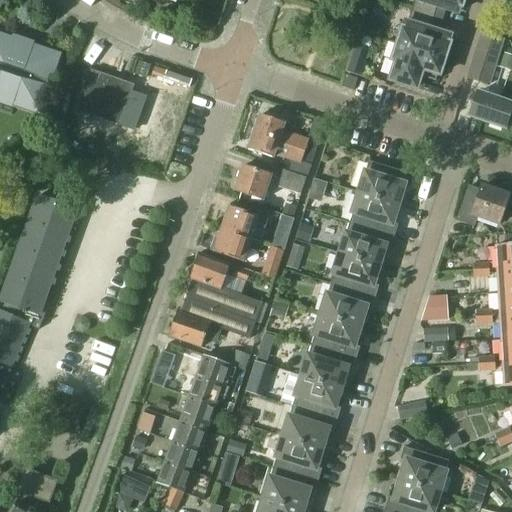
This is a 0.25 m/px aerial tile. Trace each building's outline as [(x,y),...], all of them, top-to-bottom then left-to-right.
[(413,0),(410,10),(433,18),(437,7),(457,13),(459,6),(461,7),(462,0),(413,0)] [(401,28),(396,44),(399,45),(444,59),(449,43),(447,43),(449,36),(429,30),(433,18),(410,10),(406,22),(405,22),(402,29),(401,28)] [(0,104),(11,109),(12,106),(40,116),(50,87),(46,85),(47,82),(51,83),(61,54),(33,45),(34,43),(12,35),(11,37),(0,33),(0,104)] [(488,86),(502,41),(481,34),(466,80),(488,86)] [(439,75),(444,59),(399,45),(396,44),(391,60),(395,62),(389,81),(415,89),(419,77),(435,82),(437,75),(439,75)] [(503,54),(499,68),(511,72),(511,68),(511,51),(507,49),(505,54),(503,54)] [(350,63),(346,74),(359,79),(363,67),(350,63)] [(118,125),(131,87),(90,73),(77,110),(118,125)] [(346,75),(341,87),(353,91),(358,79),(346,75)] [(504,129),(511,107),(511,105),(476,94),(469,116),(504,129)] [(253,133),(305,151),(314,154),(324,121),(314,117),(306,141),(281,132),(283,125),(260,117),(259,116),(253,133)] [(247,151),(249,151),(272,159),(273,155),(300,164),(305,151),(253,133),(247,151)] [(368,162),(358,193),(397,205),(403,187),(408,189),(412,176),(368,162)] [(234,192),(235,192),(262,201),(270,176),(242,167),(234,192)] [(282,171),(277,187),(299,195),(305,179),(282,171)] [(498,225),(508,196),(481,187),(479,191),(468,187),(456,221),(473,226),(476,217),(498,225)] [(358,193),(348,224),(393,238),(397,226),(391,224),(397,205),(358,193)] [(0,362),(12,367),(27,327),(39,331),(45,314),(38,311),(76,211),(38,197),(0,298),(0,362)] [(281,215),(281,216),(283,216),(292,219),(296,208),(285,204),(284,206),(281,215)] [(228,207),(221,231),(222,231),(250,241),(250,240),(258,243),(260,243),(268,222),(266,220),(258,217),(230,208),(228,207)] [(299,226),(295,239),(296,239),(308,243),(313,228),(300,224),(299,226)] [(348,224),(339,254),(378,267),(383,248),(389,250),(393,238),(348,224)] [(221,231),(213,253),(214,253),(242,262),(250,241),(222,231),(221,231)] [(511,244),(495,246),(496,270),(511,268),(511,244)] [(269,248),(263,268),(276,272),(278,268),(283,252),(269,248)] [(339,254),(329,285),(374,299),(378,287),(372,285),(378,267),(339,254)] [(191,279),(184,298),(186,299),(254,324),(261,304),(220,289),(225,275),(228,266),(228,265),(199,255),(190,279),(191,279)] [(288,256),(285,267),(287,268),(298,271),(301,260),(288,256)] [(228,266),(225,275),(232,278),(245,282),(248,273),(235,268),(228,266)] [(511,268),(496,270),(498,293),(511,292),(511,268)] [(329,285),(320,315),(359,327),(364,309),(370,311),(374,299),(329,285)] [(511,292),(498,293),(499,317),(511,316),(511,292)] [(421,322),(422,322),(448,320),(446,297),(429,297),(421,322)] [(177,314),(169,338),(200,349),(209,325),(219,329),(227,332),(248,339),(254,324),(186,299),(180,315),(177,314)] [(273,302),(269,317),(284,322),(288,307),(273,302)] [(320,315),(310,346),(355,360),(359,348),(353,346),(359,327),(320,315)] [(511,316),(499,317),(500,340),(511,339),(511,316)] [(423,331),(423,343),(447,342),(447,329),(423,331)] [(511,339),(500,340),(502,364),(511,363),(511,339)] [(431,344),(432,354),(444,353),(443,343),(431,344)] [(310,346),(301,376),(340,389),(345,370),(351,372),(355,360),(310,346)] [(258,351),(254,362),(266,365),(269,355),(258,351)] [(163,354),(159,363),(173,368),(176,359),(163,354)] [(203,357),(195,379),(221,387),(228,366),(203,357)] [(254,362),(251,372),(262,376),(266,365),(254,362)] [(503,388),(511,387),(511,363),(502,364),(503,388)] [(155,374),(152,384),(165,389),(169,379),(155,374)] [(301,376),(291,407),(336,421),(340,409),(334,407),(340,389),(301,376)] [(195,379),(188,400),(213,409),(221,387),(195,379)] [(76,432),(85,407),(69,401),(70,400),(58,395),(48,423),(59,427),(60,426),(76,432)] [(157,408),(166,411),(170,403),(160,400),(157,408)] [(188,400),(180,421),(206,430),(213,409),(188,400)] [(222,410),(231,413),(232,414),(235,407),(224,403),(222,410)] [(423,404),(399,408),(400,419),(425,415),(423,404)] [(291,407),(282,437),(321,450),(326,431),(332,433),(336,421),(291,407)] [(140,424),(149,427),(154,413),(145,410),(140,424)] [(235,421),(249,426),(252,414),(239,411),(235,421)] [(180,421),(172,442),(198,451),(206,430),(180,421)] [(499,448),(511,442),(511,437),(508,428),(493,435),(499,448)] [(446,439),(452,451),(462,447),(456,435),(446,439)] [(136,436),(131,448),(142,452),(146,440),(136,436)] [(282,437),(272,468),(317,482),(321,470),(315,468),(321,450),(282,437)] [(230,441),(226,453),(226,454),(239,458),(243,445),(231,441),(230,441)] [(198,451),(172,442),(164,463),(191,472),(198,451)] [(405,462),(399,481),(438,493),(448,462),(403,448),(399,461),(405,462)] [(217,483),(217,484),(229,488),(239,459),(226,455),(217,483)] [(120,470),(131,473),(135,460),(124,457),(120,470)] [(157,484),(184,494),(191,472),(164,463),(157,484)] [(272,468),(262,499),(302,510),(307,492),(313,494),(317,482),(272,468)] [(46,503),(53,483),(21,471),(14,491),(46,503)] [(120,475),(113,491),(143,504),(150,488),(120,475)] [(387,497),(384,510),(390,511),(432,511),(438,493),(399,481),(393,499),(387,497)] [(467,500),(479,504),(484,491),(471,487),(467,500)] [(170,490),(163,506),(174,511),(181,495),(170,490)] [(301,511),(302,510),(262,499),(258,511),(301,511)]
